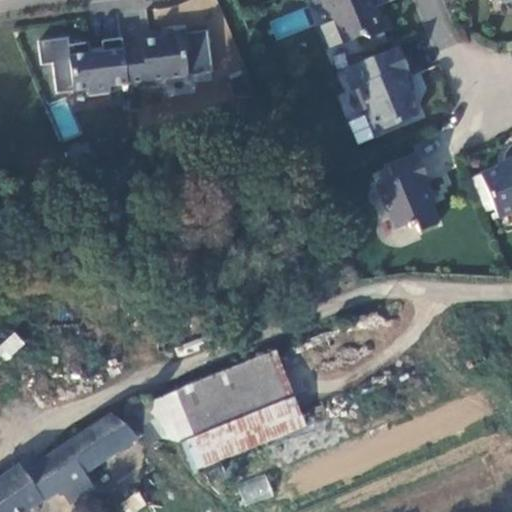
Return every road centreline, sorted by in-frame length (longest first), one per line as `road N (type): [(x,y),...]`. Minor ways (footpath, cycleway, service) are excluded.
road 1 (unclassified): [(15,439),(359,296),(511,291)]
road 2 (residential): [(511,75),(470,88),(432,0)]
